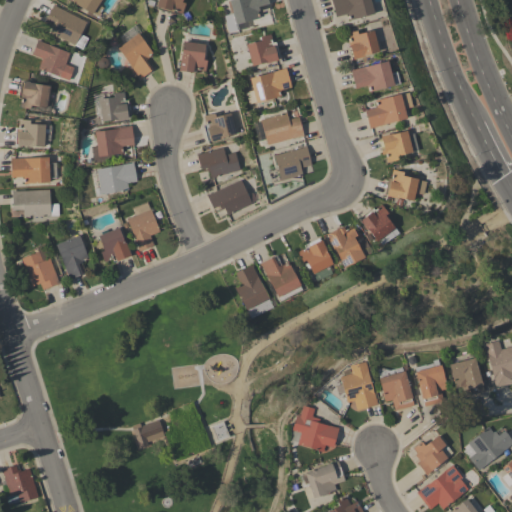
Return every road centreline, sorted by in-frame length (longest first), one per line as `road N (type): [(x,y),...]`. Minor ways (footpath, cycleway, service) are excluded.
road 1 (residential): [(12,334),(199,267),(325,201),(341,182)]
road 2 (residential): [(65,511),(0,302)]
road 3 (residential): [(341,182),(297,0)]
road 4 (residential): [(199,267),(168,186),(172,113)]
road 5 (secondary): [(511,138),(456,0)]
road 6 (secondary): [(427,0),(475,125)]
